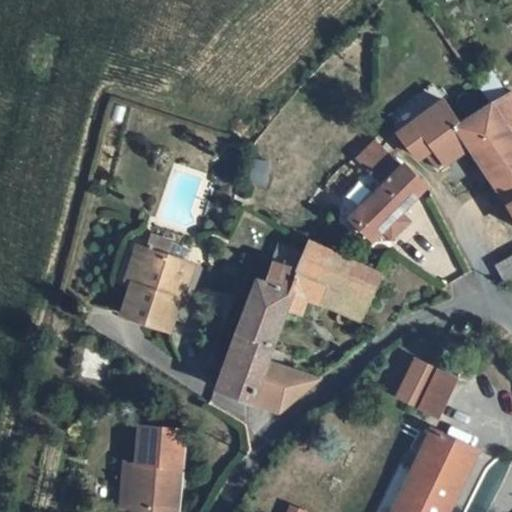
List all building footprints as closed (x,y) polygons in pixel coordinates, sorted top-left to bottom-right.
[(511,98),(509,95),(492,106),(511,137),(511,98)] [(420,154),(461,125),(445,100),(401,133),(420,154)] [(491,176),(511,206),(511,137),(492,106),(461,125),(485,164),(471,174),(478,185),(491,176)] [(360,159),(371,172),(390,156),(377,143),(360,159)] [(398,216),(426,189),(423,183),(394,153),(390,156),(371,172),(385,187),(352,219),(374,241),(383,234),(391,242),(408,226),(398,216)] [(158,240),(154,252),(171,257),(175,246),(158,240)] [(334,251),(309,240),(298,271),(284,310),(304,317),(310,299),(319,302),(325,285),(320,283),(334,251)] [(126,280),(137,285),(150,250),(138,247),(126,280)] [(195,265),(171,257),(154,252),(150,250),(137,285),(126,315),(173,332),(195,265)] [(325,285),(319,302),(340,311),(346,294),(369,302),(383,272),(334,251),(320,283),(325,285)] [(511,258),(500,265),(507,284),(511,283),(511,258)] [(245,328),(274,341),(284,310),(298,271),(274,268),(268,283),(258,282),(245,328)] [(346,294),(340,311),(362,320),(369,302),(346,294)] [(239,301),(231,298),(226,314),(234,317),(239,301)] [(267,361),(274,341),(245,328),(226,391),(252,402),(267,361)] [(397,396),(420,406),(437,370),(414,359),(397,396)] [(252,402),(287,416),(324,383),(267,361),(252,402)] [(455,379),(437,370),(420,406),(438,415),(455,379)] [(124,463),(116,509),(138,511),(172,511),(185,435),(142,429),(136,465),(124,463)] [(428,429),(418,452),(464,471),(474,449),(428,429)] [(446,511),(464,471),(418,452),(391,511),(446,511)] [(288,503),(284,511),(306,511),(307,509),(288,503)]
